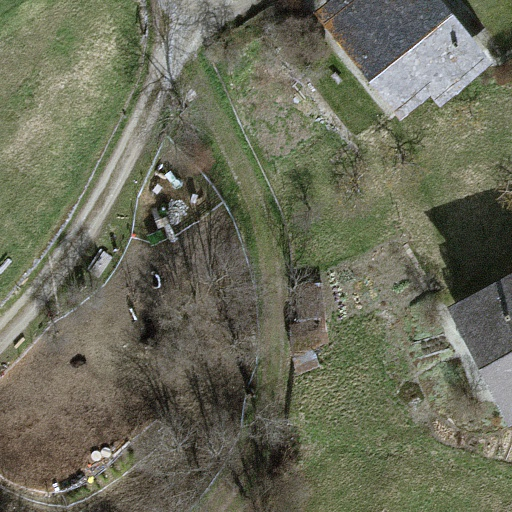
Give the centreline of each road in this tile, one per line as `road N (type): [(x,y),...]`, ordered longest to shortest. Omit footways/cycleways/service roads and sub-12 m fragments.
road 1 (track): [(196,511),(267,376),(259,210),(177,37)]
road 2 (track): [(177,37),(0,376)]
